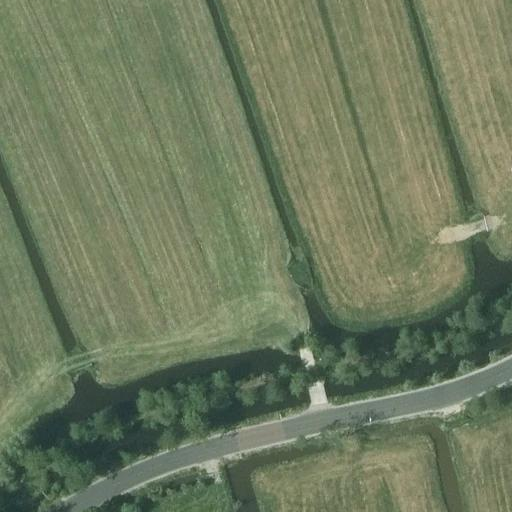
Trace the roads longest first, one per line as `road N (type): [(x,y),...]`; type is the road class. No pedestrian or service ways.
road 1 (track): [(0,422),(49,375),(290,278),(323,422)]
road 2 (tertiary): [(69,511),(187,457),(438,401),(511,369)]
road 3 (track): [(290,278),(498,223),(511,205)]
